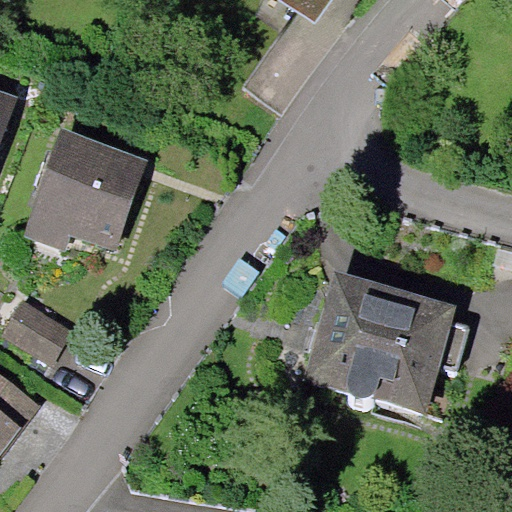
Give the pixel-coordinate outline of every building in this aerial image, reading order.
[(292,0),(328,24),(343,0),(292,0)] [(0,195),(26,113),(0,104),(0,195)] [(154,173),(69,147),(41,238),(125,265),(154,173)] [(472,327),(343,294),(316,400),(445,433),(472,327)] [(0,475),(39,429),(0,396),(0,475)]
